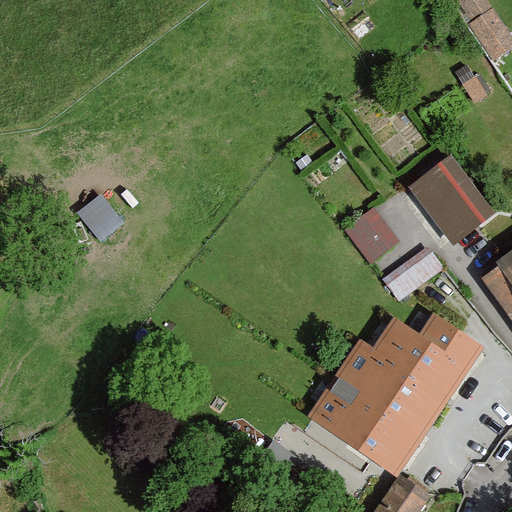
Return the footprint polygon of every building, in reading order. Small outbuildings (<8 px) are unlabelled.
[(495,14),(485,0),(457,0),(476,27),(495,14)] [(446,156),(408,185),(450,239),(488,210),(446,156)] [(109,192),(84,211),(106,240),(131,221),(109,192)] [(396,241),(371,209),(346,228),(371,260),(396,241)] [(441,267),(427,248),(385,278),(399,298),(441,267)] [(511,253),(500,262),(486,277),(511,315),(511,253)] [(414,334),(426,317),(428,312),(407,298),(393,320),(414,334)] [(345,336),(358,344),(360,341),(368,347),(388,317),(368,302),(345,336)] [(392,468),(472,348),(426,317),(414,334),(393,320),(388,317),(368,347),(360,341),(358,344),(311,414),(392,468)] [(511,426),(511,412),(508,409),(488,430),(499,440),(511,426)] [(373,511),(413,511),(424,497),(397,478),(373,511)]
